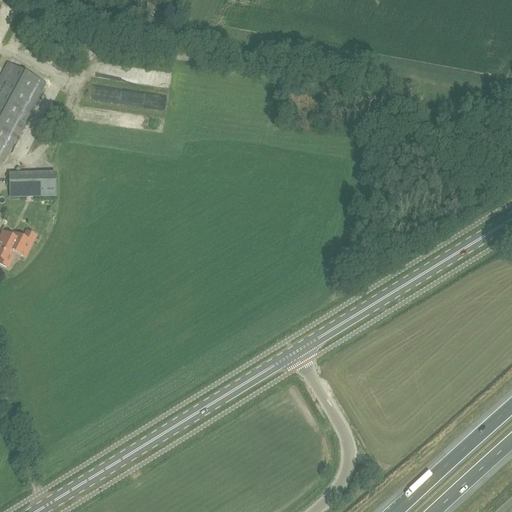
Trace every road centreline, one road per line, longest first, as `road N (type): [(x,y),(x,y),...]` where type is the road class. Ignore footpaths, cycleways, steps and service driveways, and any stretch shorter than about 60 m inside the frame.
road 1 (secondary): [(37,511),(296,353)]
road 2 (secondary): [(296,353),(511,221)]
road 3 (unclassified): [(316,511),(342,482),(349,448),(296,353)]
road 4 (motorway): [(511,407),(397,511)]
